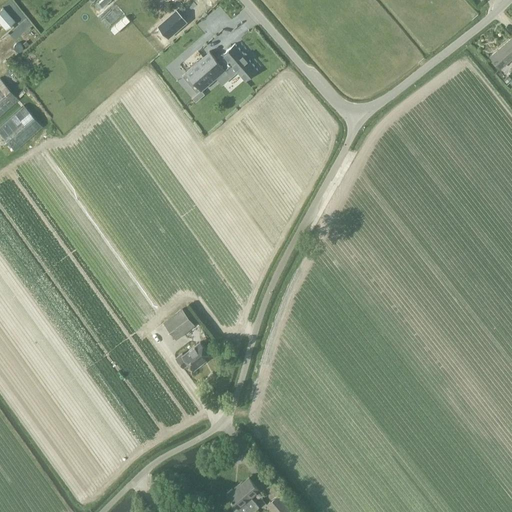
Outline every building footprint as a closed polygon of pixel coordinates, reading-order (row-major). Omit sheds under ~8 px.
[(0,10),(0,23),(6,29),(15,21),(3,8),(0,10)] [(158,26),(168,37),(186,21),(176,10),(158,26)] [(511,58),(511,38),(491,56),(501,68),(511,58)] [(209,51),(185,72),(201,90),(225,70),(226,71),(225,71),(226,73),(227,72),(228,74),(234,68),(245,81),(258,70),(235,43),(222,54),(223,55),(217,60),(209,51)] [(0,81),(0,112),(15,100),(0,81)] [(201,90),(192,98),(196,102),(205,94),(201,90)] [(183,309),(163,323),(175,339),(194,324),(183,309)] [(184,366),(188,362),(193,369),(201,362),(200,361),(209,355),(210,356),(211,355),(200,341),(184,354),(183,352),(177,356),(184,366)] [(259,506),(250,496),(259,489),(248,477),(240,484),(241,485),(237,488),(235,487),(227,494),(238,507),(233,511),(246,511),(250,509),(252,511),(259,506)] [(294,511),(279,493),(272,499),(267,504),(273,511),(294,511)]
